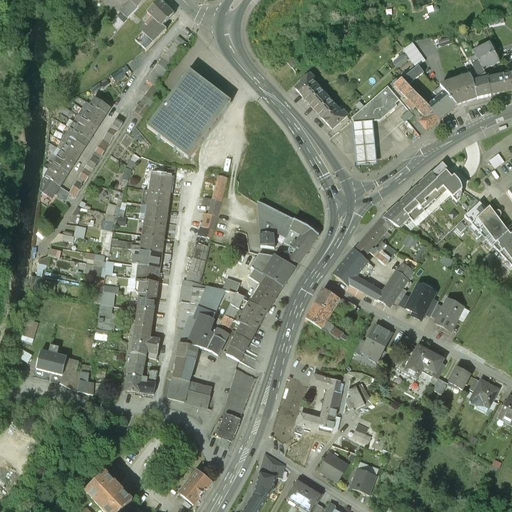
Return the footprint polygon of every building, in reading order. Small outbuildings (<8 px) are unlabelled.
[(131,0),(133,1),(120,14),(127,21),(146,0),(131,0)] [(152,24),(158,29),(170,17),(155,3),(143,15),(152,24)] [(152,24),(139,36),(144,41),(109,69),(114,75),(151,45),(162,33),(158,29),(152,24)] [(411,44),(402,51),(415,68),(424,61),(411,44)] [(491,45),(474,54),(476,58),(483,72),(500,64),(491,45)] [(481,83),(473,84),(474,86),(478,101),(491,98),(487,81),(483,72),(476,58),(470,61),(481,83)] [(171,66),(162,60),(158,65),(167,71),(167,72),(171,66)] [(167,71),(158,65),(154,71),(163,77),(167,71)] [(419,68),(403,81),(409,88),(425,75),(419,68)] [(163,77),(154,71),(150,76),(159,82),(163,77)] [(190,72),(147,129),(188,160),(231,103),(190,72)] [(159,82),(150,76),(146,81),(153,86),(155,88),(159,82)] [(310,76),(301,84),(302,86),(296,91),(302,98),(316,86),(312,82),(314,80),(310,76)] [(507,77),(487,81),(491,98),(511,93),(511,76),(507,79),(507,77)] [(470,78),(440,89),(445,94),(457,108),(478,101),(474,86),(473,84),(470,78)] [(428,109),(412,93),(409,88),(403,81),(400,84),(396,87),(410,102),(407,105),(412,109),(414,107),(425,119),(420,124),(429,136),(443,125),(440,122),(432,113),(428,109)] [(155,88),(153,86),(149,92),(159,99),(163,93),(155,88)] [(316,86),(302,98),(313,110),(326,98),(316,86)] [(387,88),(351,120),(355,124),(380,121),(397,107),(395,105),(399,102),(387,88)] [(149,92),(145,97),(155,104),(159,99),(149,92)] [(445,94),(428,109),(432,113),(440,122),(457,108),(445,94)] [(155,104),(145,97),(141,102),(151,109),(155,104)] [(326,98),(313,110),(323,121),(336,109),(326,98)] [(109,109),(96,100),(92,107),(91,107),(105,116),(109,109)] [(151,109),(141,102),(138,107),(147,114),(151,109)] [(92,107),(86,104),(82,110),(87,114),(91,107),(92,107)] [(105,116),(91,107),(87,114),(101,122),(105,116)] [(147,114),(138,107),(134,112),(143,119),(147,114)] [(336,109),(323,121),(332,131),(347,117),(343,113),(341,114),(336,109)] [(87,114),(82,110),(77,117),(78,117),(97,129),(101,122),(87,114)] [(97,129),(78,117),(74,124),(93,136),(97,129)] [(355,124),(353,125),(357,168),(376,166),(372,123),(355,124)] [(93,136),(74,124),(69,130),(89,142),(93,136)] [(113,130),(110,129),(107,134),(114,138),(116,134),(112,132),(113,130)] [(10,136),(1,130),(0,131),(0,138),(6,142),(10,136)] [(89,142),(69,130),(65,136),(85,148),(89,142)] [(114,138),(107,134),(103,140),(110,144),(114,138)] [(85,148),(65,136),(62,143),(80,155),(85,148)] [(80,155),(62,143),(58,150),(76,161),(80,155)] [(104,145),(101,143),(98,149),(104,153),(106,149),(103,147),(104,145)] [(76,161),(58,150),(54,156),(72,168),(76,161)] [(72,168),(54,156),(49,163),(68,174),(72,168)] [(96,158),(93,156),(90,161),(96,165),(98,162),(95,160),(96,158)] [(96,165),(90,161),(86,167),(89,168),(90,167),(94,170),(96,165)] [(68,174),(49,163),(45,169),(50,172),(64,181),(68,174)] [(442,164),(382,219),(399,229),(403,224),(406,227),(411,222),(413,224),(424,213),(423,211),(428,207),(429,208),(436,202),(434,201),(439,196),(440,198),(446,193),(456,203),(460,199),(461,193),(461,188),(459,182),(453,176),(449,172),(442,164)] [(456,165),(449,172),(453,176),(460,169),(456,165)] [(176,168),(164,166),(163,172),(175,174),(176,168)] [(88,171),(85,169),(82,174),(88,178),(90,175),(87,172),(88,171)] [(64,181),(50,172),(46,179),(50,182),(58,187),(59,188),(64,181)] [(88,178),(82,174),(78,180),(81,181),(82,180),(85,182),(88,178)] [(171,178),(151,175),(149,186),(144,185),(143,191),(149,192),(169,194),(171,178)] [(206,222),(203,221),(202,223),(205,224),(205,226),(201,226),(201,228),(204,229),(204,231),(200,230),(200,232),(203,233),(203,235),(199,234),(199,236),(202,237),(202,239),(198,238),(197,240),(201,241),(200,243),(197,242),(196,245),(200,246),(199,247),(196,246),(195,249),(199,250),(198,252),(195,251),(194,253),(198,254),(197,256),(194,255),(193,257),(196,258),(196,260),(192,259),(192,261),(195,262),(195,264),(191,263),(191,266),(194,266),(194,268),(190,267),(190,270),(193,271),(190,283),(193,284),(199,286),(227,179),(218,177),(207,218),(204,217),(203,219),(207,220),(206,222)] [(58,187),(50,182),(48,186),(55,191),(58,187)] [(80,184),(77,182),(74,187),(80,191),(82,187),(79,185),(80,184)] [(59,188),(58,187),(55,191),(53,194),(65,201),(70,194),(59,188)] [(169,194),(149,192),(146,206),(167,209),(169,194)] [(103,242),(101,253),(108,255),(116,214),(117,215),(119,204),(108,202),(100,241),(103,242)] [(493,215),(489,209),(486,212),(479,204),(477,206),(474,204),(468,210),(470,213),(464,218),(468,222),(468,221),(471,225),(481,236),(482,235),(486,239),(484,240),(492,248),(493,248),(507,262),(510,265),(509,265),(511,268),(511,269),(511,270),(511,269),(511,235),(510,237),(497,220),(500,218),(501,216),(501,215),(500,214),(499,213),(497,213),(496,213),(493,215)] [(307,229),(257,205),(260,249),(274,250),(273,234),(286,240),(283,245),(290,248),(288,257),(284,256),(276,258),(275,259),(283,265),(295,271),(318,238),(307,229)] [(167,209),(146,206),(144,221),(165,224),(167,209)] [(120,216),(118,224),(126,226),(128,218),(120,216)] [(382,220),(354,252),(364,261),(379,242),(384,246),(388,242),(383,238),(392,226),(382,220)] [(165,224),(144,221),(142,236),(163,239),(165,224)] [(75,236),(86,237),(87,223),(77,222),(75,236)] [(405,243),(411,247),(416,238),(410,235),(405,243)] [(73,238),(62,236),(61,242),(72,244),(73,238)] [(163,239),(142,236),(140,252),(161,254),(163,239)] [(49,255),(58,258),(60,250),(51,247),(49,255)] [(388,260),(380,253),(381,252),(379,250),(373,257),(385,267),(389,263),(387,261),(388,260)] [(161,254),(140,252),(139,258),(133,257),(132,266),(159,269),(161,254)] [(382,294),(355,279),(358,274),(363,279),(373,268),(368,264),(364,261),(354,252),(333,277),(348,289),(349,287),(383,305),(383,306),(384,307),(385,306),(390,309),(399,294),(388,286),(382,294)] [(38,276),(43,276),(43,268),(48,268),(48,257),(38,257),(38,276)] [(283,266),(267,262),(267,259),(262,258),(259,257),(251,269),(267,280),(282,290),(294,271),(283,266)] [(107,260),(106,275),(114,276),(115,261),(107,260)] [(414,273),(403,265),(396,274),(408,282),(414,273)] [(102,268),(94,266),(92,276),(100,277),(102,268)] [(159,269),(132,266),(130,280),(157,284),(159,269)] [(217,275),(207,272),(203,285),(213,288),(217,275)] [(408,282),(396,274),(388,286),(399,294),(406,284),(408,282)] [(43,279),(31,277),(30,290),(41,293),(43,279)] [(130,280),(129,280),(128,292),(134,293),(139,298),(155,300),(157,284),(130,280)] [(250,305),(250,306),(266,314),(282,290),(267,280),(252,302),(250,305)] [(240,285),(227,281),(225,286),(219,284),(216,291),(229,294),(236,295),(240,285)] [(411,300),(406,310),(414,314),(413,316),(414,319),(419,322),(422,320),(424,316),(432,301),(426,298),(428,295),(426,290),(418,286),(411,300)] [(183,288),(182,287),(180,304),(181,304),(190,305),(193,289),(183,288)] [(198,306),(192,319),(189,319),(185,330),(178,345),(186,346),(187,346),(197,323),(210,289),(206,288),(205,291),(198,306)] [(102,291),(92,289),(91,295),(96,296),(94,304),(100,305),(102,293),(102,291)] [(205,291),(193,289),(190,305),(198,306),(205,291)] [(210,289),(197,323),(198,324),(202,326),(217,291),(216,291),(210,289)] [(338,301),(324,291),(316,305),(332,314),(336,307),(345,311),(345,310),(348,305),(339,300),(338,301)] [(115,295),(102,293),(100,305),(100,306),(112,308),(113,308),(115,295)] [(229,294),(222,307),(228,310),(234,299),(232,297),(233,296),(235,297),(236,295),(229,294)] [(248,302),(236,295),(235,297),(233,296),(232,297),(234,299),(228,310),(224,317),(237,325),(249,305),(250,305),(252,302),(249,300),(248,302)] [(411,300),(404,297),(398,306),(406,310),(411,300)] [(155,300),(139,298),(137,311),(153,313),(155,300)] [(432,301),(424,316),(431,319),(437,306),(438,304),(432,301)] [(437,322),(435,326),(444,330),(445,328),(451,331),(450,333),(450,334),(460,315),(455,312),(458,308),(447,302),(443,309),(437,322)] [(190,305),(181,304),(179,317),(189,319),(192,319),(198,306),(190,305)] [(250,305),(249,305),(237,325),(241,327),(255,334),(266,314),(250,306),(250,305)] [(332,314),(316,305),(305,321),(329,336),(333,329),(334,330),(334,329),(326,324),(332,314)] [(359,310),(348,305),(345,310),(353,315),(356,316),(359,310)] [(112,308),(100,306),(98,319),(99,319),(110,320),(112,308)] [(443,309),(437,306),(431,319),(437,322),(443,309)] [(228,310),(222,307),(217,317),(223,320),(224,317),(228,310)] [(153,313),(137,311),(136,324),(152,326),(153,313)] [(361,311),(357,318),(365,322),(368,315),(361,311)] [(189,319),(179,317),(177,329),(185,330),(189,319)] [(237,325),(224,317),(223,320),(221,324),(238,333),(241,327),(237,325)] [(110,320),(99,319),(97,331),(107,332),(108,332),(110,320)] [(37,324),(26,321),(20,343),(31,346),(37,324)] [(152,326),(136,324),(134,336),(150,338),(152,326)] [(214,337),(200,330),(202,326),(198,324),(189,344),(200,347),(199,350),(207,352),(207,351),(217,357),(224,344),(213,338),(214,337)] [(255,334),(241,327),(238,333),(235,337),(236,338),(249,345),(255,334)] [(367,344),(361,354),(363,354),(370,358),(372,357),(378,361),(383,352),(391,336),(375,328),(367,344)] [(334,330),(333,329),(329,336),(339,342),(341,340),(342,337),(343,336),(334,330)] [(97,331),(96,331),(94,339),(106,340),(107,332),(97,331)] [(228,337),(217,331),(214,337),(213,338),(224,344),(228,337)] [(150,338),(134,336),(132,355),(145,357),(146,353),(145,353),(147,339),(150,340),(150,339),(150,338)] [(249,345),(236,338),(230,348),(243,355),(249,345)] [(422,344),(411,338),(394,370),(397,371),(408,351),(416,356),(419,350),(422,344)] [(160,341),(150,339),(150,340),(147,339),(145,353),(146,353),(150,354),(149,360),(156,361),(160,341)] [(362,341),(355,354),(361,358),(363,354),(361,354),(367,344),(362,341)] [(186,346),(178,345),(176,358),(184,360),(186,346)] [(186,346),(184,360),(176,358),(172,379),(189,384),(194,362),(195,353),(195,348),(187,346),(186,346)] [(59,349),(50,347),(49,355),(40,353),(36,370),(37,371),(62,377),(66,359),(57,357),(59,349)] [(243,355),(230,348),(226,356),(239,363),(243,355)] [(442,362),(419,350),(416,356),(405,376),(416,382),(421,372),(433,379),(440,366),(442,362)] [(31,357),(19,351),(15,358),(27,365),(31,357)] [(408,351),(397,371),(400,373),(393,386),(398,389),(405,376),(416,356),(408,351)] [(383,352),(378,361),(375,365),(382,368),(389,355),(383,352)] [(145,357),(132,355),(128,376),(142,379),(145,357)] [(79,362),(66,359),(62,377),(59,386),(78,394),(81,374),(76,373),(79,362)] [(440,366),(433,379),(438,382),(438,381),(445,369),(440,366)] [(235,370),(223,414),(226,415),(228,415),(237,417),(242,416),(256,381),(235,370)] [(470,377),(457,370),(449,385),(462,392),(470,377)] [(157,371),(148,371),(148,379),(143,379),(142,380),(142,383),(141,383),(139,393),(153,395),(156,376),(157,371)] [(19,377),(9,372),(7,377),(16,382),(19,377)] [(89,375),(81,374),(78,394),(93,396),(94,384),(88,384),(89,375)] [(142,379),(128,376),(125,391),(139,393),(141,383),(142,379)] [(355,376),(349,379),(352,385),(358,382),(355,376)] [(416,382),(405,376),(398,389),(422,402),(429,389),(416,382)] [(340,386),(316,377),(313,386),(327,391),(320,422),(302,416),(295,434),(301,436),(305,428),(317,432),(319,429),(333,432),(340,395),(336,395),(340,386)] [(189,384),(172,379),(170,389),(169,388),(167,400),(184,404),(189,384)] [(446,385),(438,381),(438,382),(432,393),(440,397),(446,385)] [(475,381),(469,391),(474,394),(480,384),(475,381)] [(498,392),(480,383),(480,384),(474,394),(469,404),(468,404),(470,406),(471,406),(479,407),(481,404),(486,406),(486,408),(489,410),(498,392)] [(211,390),(189,384),(184,404),(206,410),(211,390)] [(362,386),(357,388),(366,407),(365,407),(366,409),(373,406),(362,386)] [(357,388),(349,392),(351,397),(352,397),(357,411),(360,409),(361,411),(364,410),(363,408),(365,407),(366,407),(357,388)] [(511,399),(509,398),(498,420),(511,427),(511,399)] [(81,409),(69,406),(67,413),(79,416),(81,409)] [(114,418),(84,410),(83,415),(112,423),(114,418)] [(240,421),(225,416),(217,438),(220,439),(230,443),(240,421)] [(354,440),(360,443),(360,442),(368,447),(373,437),(365,433),(364,435),(358,432),(354,440)] [(227,451),(230,443),(220,439),(217,447),(227,451)] [(264,455),(254,495),(242,511),(258,511),(272,491),(275,478),(281,480),(284,468),(264,455)] [(347,468),(329,457),(326,461),(324,460),(320,467),(322,468),(319,473),(337,484),(347,468)] [(375,478),(358,472),(351,490),(368,496),(375,478)] [(211,486),(197,474),(180,495),(194,507),(211,486)] [(132,502),(105,475),(85,494),(102,511),(121,511),(127,507),(132,502)] [(310,489),(297,482),(287,499),(299,507),(310,489)] [(322,496),(310,489),(299,507),(307,511),(311,511),(316,505),(322,496)] [(139,511),(141,511),(132,502),(127,507),(131,511),(139,511)]
